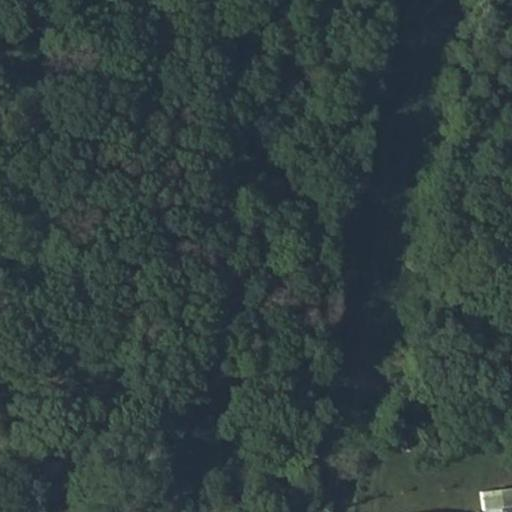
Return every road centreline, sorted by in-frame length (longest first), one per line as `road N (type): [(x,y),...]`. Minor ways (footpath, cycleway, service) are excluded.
road 1 (track): [(386,0),(377,338),(368,372),(346,386)]
road 2 (track): [(15,0),(9,87),(18,320),(39,351)]
road 3 (track): [(346,386),(73,376),(39,351)]
road 4 (track): [(511,387),(346,386)]
